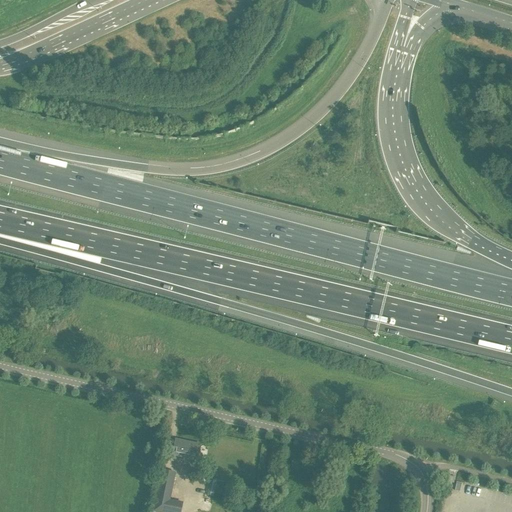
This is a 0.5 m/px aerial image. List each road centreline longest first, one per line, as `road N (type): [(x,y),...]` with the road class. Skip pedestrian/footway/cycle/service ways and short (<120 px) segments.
road 1 (motorway): [(0,228),(110,271),(511,393)]
road 2 (motorway): [(511,292),(0,160)]
road 3 (motorway): [(0,220),(511,340)]
road 4 (unclassified): [(426,511),(415,465),(395,456),(0,367)]
road 5 (motorway): [(382,15),(330,103),(246,161),(185,172),(0,158)]
road 6 (motorway): [(511,260),(446,226),(408,177),(391,106),(403,46)]
road 7 (primary): [(0,65),(154,0)]
